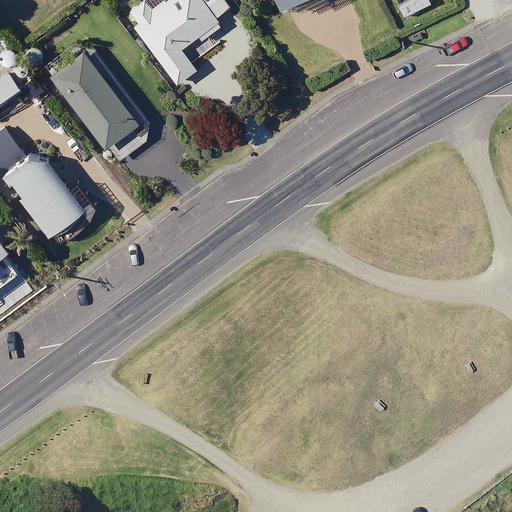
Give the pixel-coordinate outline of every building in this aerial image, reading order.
[(196,59),(184,44),(216,20),(214,17),(225,9),(218,0),(139,0),(123,13),(171,77),(196,59)] [(117,159),(145,136),(148,118),(89,42),(50,72),(117,159)] [(0,100),(21,85),(11,71),(1,79),(0,77),(0,100)] [(10,181),(13,178),(24,191),(20,194),(58,244),(93,216),(39,146),(26,156),(3,126),(0,128),(0,173),(2,172),(10,181)] [(0,283),(17,272),(3,253),(2,251),(7,247),(0,237),(0,283)]
